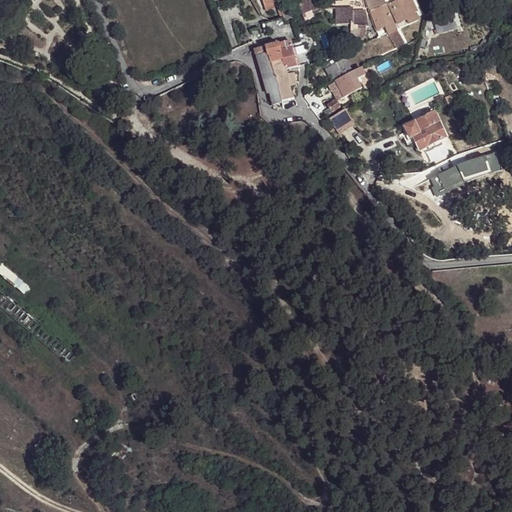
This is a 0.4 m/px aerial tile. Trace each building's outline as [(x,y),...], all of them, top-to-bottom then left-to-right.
[(285,0),(261,0),(263,5),(277,1),(282,16),(284,22),(291,20),(286,3),(285,0)] [(419,20),(410,0),(397,0),(398,1),(388,5),(396,24),(405,19),(408,25),(419,20)] [(308,15),(301,1),(295,4),(301,17),(308,15)] [(386,34),(395,31),(385,6),(371,11),(381,37),(386,34)] [(436,36),(457,29),(455,23),(452,24),(449,14),(433,19),(436,31),(435,32),(436,36)] [(352,28),(370,30),(365,16),(352,15),(353,19),(350,22),(350,25),(353,25),(352,28)] [(269,20),(260,22),(263,32),(285,26),(284,22),(282,16),(269,20)] [(402,45),(395,31),(386,34),(395,49),(402,45)] [(254,50),(255,56),(268,53),(270,62),(282,59),(280,49),(291,46),(289,40),(254,50)] [(481,51),(489,43),(485,40),(478,46),(468,48),(469,54),(481,51)] [(282,59),(270,62),(274,77),(286,74),(285,68),(297,64),(291,46),(280,49),(282,59)] [(269,93),(273,105),(281,104),(281,102),(278,88),(274,77),(270,62),(268,53),(255,56),(266,94),(269,93)] [(341,78),(351,73),(344,60),(335,64),(341,78)] [(337,80),(341,78),(335,64),(325,69),(328,75),(331,74),(332,76),(334,75),(337,80)] [(364,77),(360,69),(352,72),(357,81),(364,77)] [(357,81),(352,72),(351,73),(341,78),(337,80),(334,81),(338,89),(343,98),(361,89),(357,81)] [(286,74),(274,77),(278,88),(289,86),(286,74)] [(338,89),(334,81),(326,85),(330,93),(332,92),(338,89)] [(289,86),(278,88),(281,102),(294,99),(290,92),(289,86)] [(343,98),(338,89),(332,92),(338,101),(343,98)] [(332,113),(340,108),(336,101),(328,106),(332,113)] [(418,112),(420,117),(434,112),(433,108),(418,112)] [(345,110),(329,120),(338,135),(354,125),(345,110)] [(413,139),(418,151),(445,138),(434,113),(416,122),(405,127),(410,140),(413,139)] [(460,132),(467,128),(461,116),(454,119),(460,132)] [(410,140),(416,152),(418,151),(413,139),(410,140)] [(0,264),(0,274),(22,293),(29,285),(2,263),(0,264)] [(0,308),(66,364),(77,353),(0,288),(0,308)]
